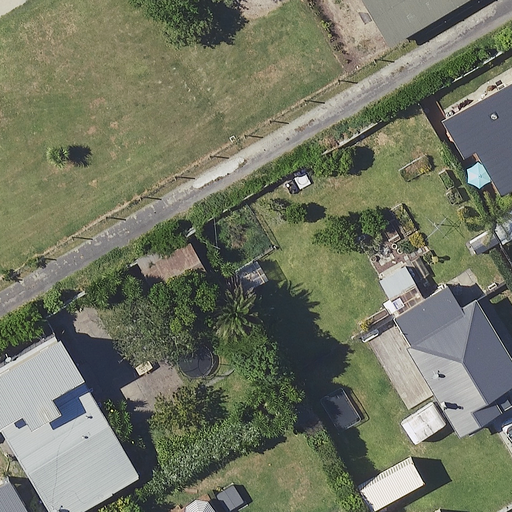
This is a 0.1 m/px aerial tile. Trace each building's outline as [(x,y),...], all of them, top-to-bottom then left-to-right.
[(313,45),(300,24),(197,89),(210,109),(313,45)] [(511,65),(434,111),(458,152),(468,146),(495,191),(511,180),(511,65)] [(511,201),(474,219),(486,244),(511,231),(511,201)] [(200,280),(181,244),(123,274),(141,311),(200,280)] [(424,287),(404,249),(362,272),(448,432),(499,405),(490,388),(511,376),(455,270),(424,287)] [(59,511),(128,472),(44,327),(0,353),(0,441),(41,511),(59,511)] [(380,439),(345,461),(360,484),(395,463),(380,439)] [(0,511),(21,511),(2,478),(0,479),(0,511)]
